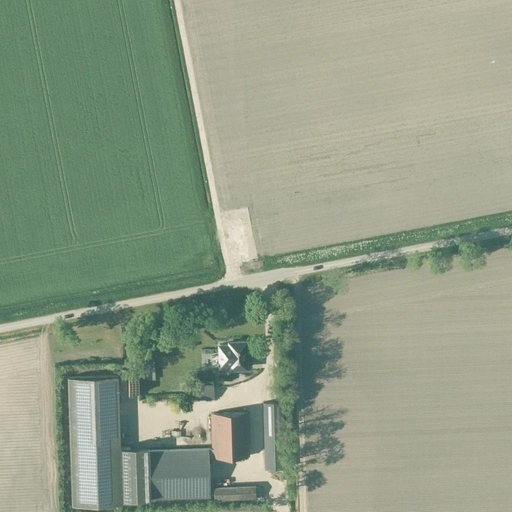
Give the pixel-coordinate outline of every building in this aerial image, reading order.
[(241,239),(252,239),(251,226),(240,226),(241,239)] [(245,243),(247,256),(257,254),(255,241),(245,243)] [(245,341),(229,342),(229,344),(219,344),(219,356),(211,356),(212,366),(220,366),(229,366),(230,368),(246,367),(245,341)] [(148,446),(120,447),(118,375),(67,376),(71,506),(92,505),(92,509),(101,509),(101,505),(122,504),(122,500),(210,497),(208,457),(212,458),(212,457),(248,456),(247,412),(211,413),(212,448),(148,450),(148,446)] [(197,385),(198,399),(214,399),(214,385),(197,385)] [(265,466),(284,465),(282,401),(263,402),(265,466)] [(214,500),(255,498),(255,485),(214,487),(214,500)]
